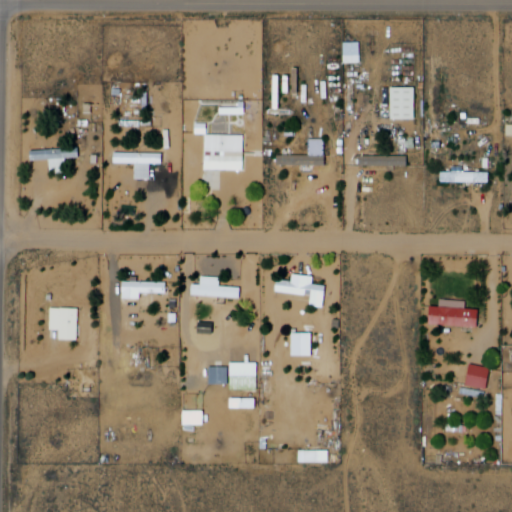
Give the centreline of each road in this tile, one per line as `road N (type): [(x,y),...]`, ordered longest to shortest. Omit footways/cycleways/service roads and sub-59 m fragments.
road 1 (residential): [(0,511),(7,0)]
road 2 (residential): [(511,8),(0,7)]
road 3 (residential): [(4,248),(511,244)]
